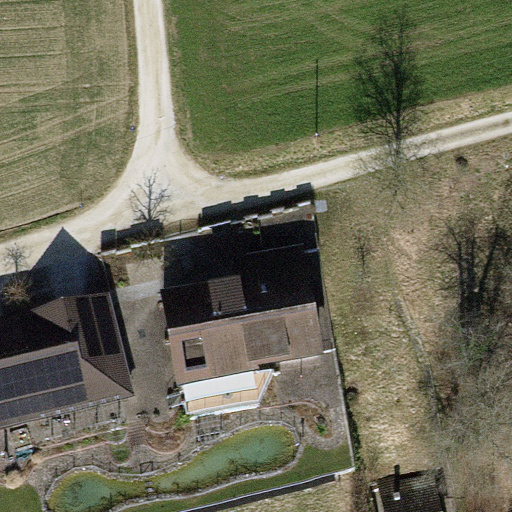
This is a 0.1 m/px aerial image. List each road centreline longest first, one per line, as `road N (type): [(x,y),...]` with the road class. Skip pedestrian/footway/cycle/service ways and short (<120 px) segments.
road 1 (track): [(511,118),(375,146),(172,212),(0,255)]
road 2 (track): [(172,212),(152,0)]
